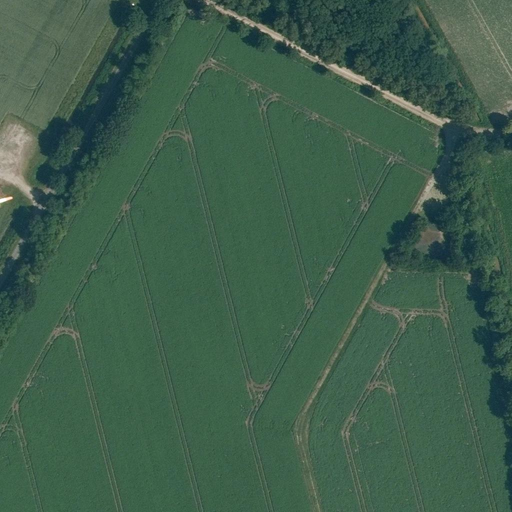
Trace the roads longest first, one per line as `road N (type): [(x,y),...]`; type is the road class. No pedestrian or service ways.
road 1 (track): [(511,137),(457,131),(201,0)]
road 2 (residential): [(162,0),(0,282)]
